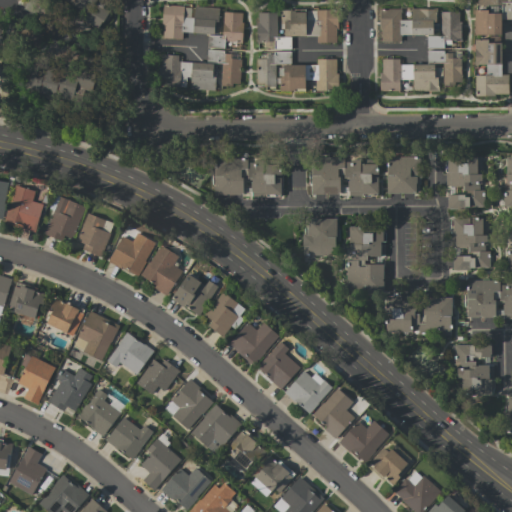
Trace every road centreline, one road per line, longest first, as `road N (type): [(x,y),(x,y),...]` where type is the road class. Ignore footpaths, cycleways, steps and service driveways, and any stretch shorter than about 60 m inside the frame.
road 1 (secondary): [(498,477),(237,251),(101,174),(0,144)]
road 2 (residential): [(366,511),(128,302),(0,258)]
road 3 (residential): [(511,127),(147,131)]
road 4 (residential): [(439,206),(228,207)]
road 5 (residential): [(143,511),(99,471),(0,412)]
road 6 (residential): [(133,0),(147,131)]
road 7 (residential): [(359,0),(360,129)]
road 8 (residential): [(438,156),(440,278)]
